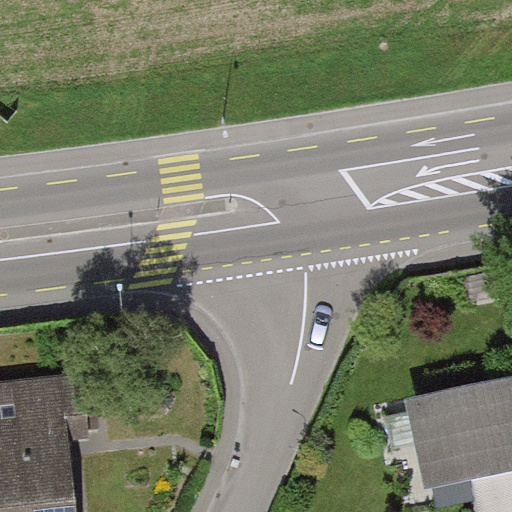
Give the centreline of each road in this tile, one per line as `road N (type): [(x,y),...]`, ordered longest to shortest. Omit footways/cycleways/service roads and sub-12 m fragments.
road 1 (residential): [(294,202),(307,269),(295,382),(236,511)]
road 2 (primary): [(0,234),(294,202)]
road 3 (primary): [(294,202),(511,174)]
